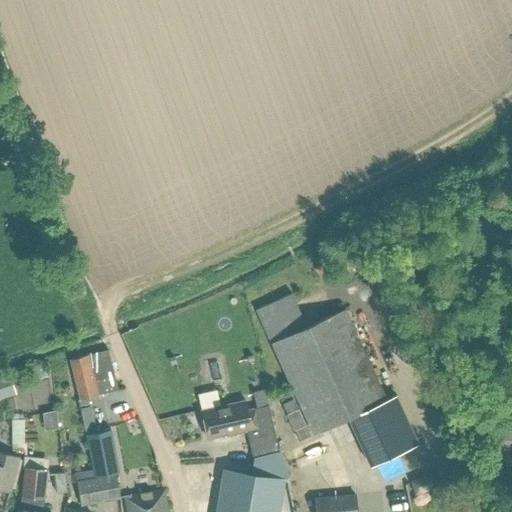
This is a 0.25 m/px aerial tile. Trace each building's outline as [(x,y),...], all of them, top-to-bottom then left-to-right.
[(398,448),(388,427),(377,403),(387,398),(345,308),(307,325),(292,292),(256,309),(314,432),(348,416),(369,462),(398,448)] [(71,358),(81,397),(83,404),(100,400),(99,393),(118,388),(108,349),(71,358)] [(0,378),(0,398),(15,393),(13,386),(10,375),(0,378)] [(234,433),(247,430),(253,457),(278,451),(279,449),(269,405),(248,409),(246,399),(201,408),(207,437),(234,431),(234,433)] [(23,418),(12,419),(12,444),(24,444),(23,418)] [(29,419),(28,440),(41,440),(42,419),(29,419)] [(341,439),(327,427),(307,453),(288,439),(279,449),(303,468),(314,454),(324,461),(341,439)] [(86,433),(94,476),(119,471),(111,428),(86,433)] [(0,489),(8,492),(17,455),(0,450),(0,489)] [(223,467),(215,511),(277,511),(284,478),(288,476),(278,451),(253,457),(250,472),(223,467)] [(37,511),(35,511),(38,497),(44,497),(47,468),(25,466),(20,508),(19,507),(17,511),(37,511)] [(436,470),(409,478),(414,495),(441,487),(436,470)] [(116,474),(78,480),(81,503),(120,497),(116,474)] [(168,511),(164,487),(125,495),(127,511),(168,511)] [(356,511),(355,494),(315,498),(316,511),(356,511)] [(416,496),(399,497),(399,508),(417,507),(416,496)]
